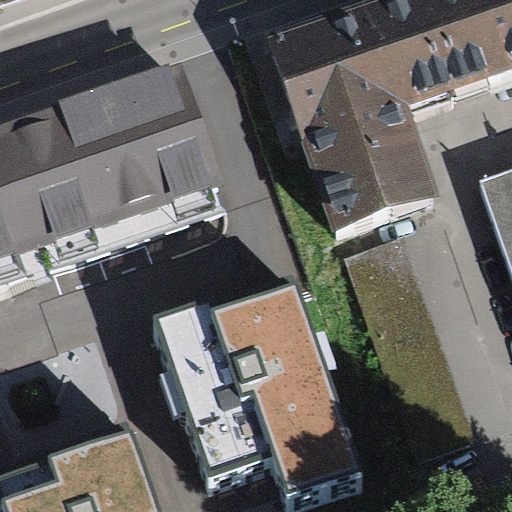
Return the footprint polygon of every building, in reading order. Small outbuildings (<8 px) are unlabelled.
[(511,0),(374,0),(268,36),(297,122),(335,232),(440,196),(412,114),(511,79),(511,0)] [(0,288),(231,210),(181,60),(100,88),(0,121),(0,288)] [(511,170),(481,181),(511,270),(511,170)] [(401,240),(342,260),(412,463),(471,443),(401,240)] [(360,472),(298,283),(234,304),(214,310),(212,302),(159,319),(211,477),(277,455),(290,496),(360,472)] [(53,456),(0,474),(0,502),(3,511),(159,511),(131,428),(72,448),(53,455),(53,456)]
